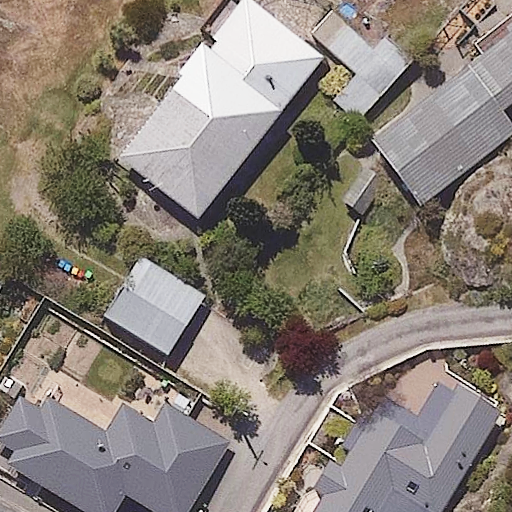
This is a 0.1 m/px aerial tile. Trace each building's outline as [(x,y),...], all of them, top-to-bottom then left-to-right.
[(215,0),(103,137),(195,213),(330,49),(270,0),(215,0)] [(511,31),(376,139),(425,201),(511,131),(511,31)] [(209,289),(142,245),(99,311),(166,355),(209,289)] [(420,511),(441,511),(504,396),(430,358),(400,414),(369,398),(338,456),(329,451),(313,481),(320,485),(306,511),(419,511),(420,511)] [(162,511),(189,511),(231,437),(135,374),(118,404),(51,366),(36,394),(24,388),(0,430),(0,437),(12,444),(3,461),(93,511),(123,511),(133,495),(162,511)]
